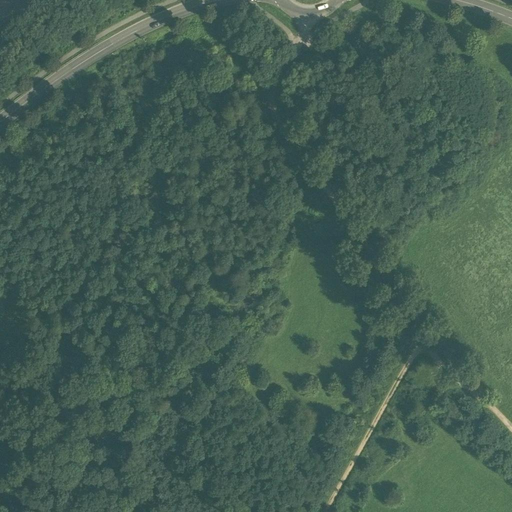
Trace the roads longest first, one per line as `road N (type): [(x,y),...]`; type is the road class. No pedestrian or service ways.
road 1 (track): [(307,15),(270,103),(422,318),(427,338),(511,428)]
road 2 (secondary): [(218,0),(105,47),(0,122)]
road 3 (track): [(325,511),(427,338)]
